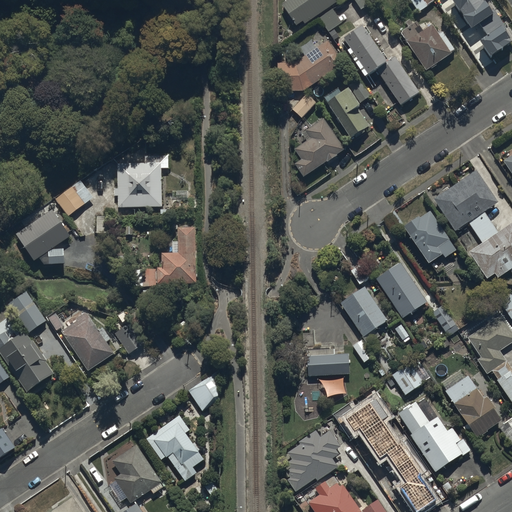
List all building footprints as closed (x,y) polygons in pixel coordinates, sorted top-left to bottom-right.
[(284,0),(286,2),(282,4),(296,26),(304,21),(305,24),(317,16),(328,33),(343,23),(332,6),(338,2),(337,0),(284,0)] [(375,0),(355,0),(362,10),(376,0),(375,0)] [(434,0),(412,0),(419,12),(436,2),(434,0)] [(447,0),(443,3),(472,48),(495,32),(488,21),(492,19),(486,9),(482,11),(474,0),(447,0)] [(409,28),(402,33),(427,70),(453,53),(452,52),(455,50),(442,32),(439,34),(433,25),(425,31),(418,21),(414,24),(411,20),(406,24),(409,28)] [(345,38),(369,74),(377,69),(401,105),(420,92),(396,57),(388,62),(364,26),(345,38)] [(305,57),(294,63),(278,63),(278,91),(303,91),(349,61),(344,54),(338,57),(328,40),(316,47),(312,40),(299,48),(305,57)] [(328,103),(351,138),(370,125),(359,108),(361,106),(360,104),(371,97),(361,82),(328,103)] [(307,94),(292,109),(302,118),(317,103),(307,94)] [(345,149),(324,119),(307,131),(312,138),(295,150),(302,160),(295,164),(304,177),(327,161),(329,163),(338,156),(338,155),(345,149)] [(118,208),(162,207),(162,173),(169,173),(168,153),(143,153),(143,164),(116,165),(117,188),(115,188),(115,197),(118,197),(118,208)] [(477,170),(434,199),(456,231),(469,222),(482,242),(470,250),(489,278),(496,273),(499,278),(510,271),(511,273),(511,224),(499,233),(485,212),(499,203),(477,170)] [(81,180),(56,199),(70,217),(94,198),(81,180)] [(53,209),(16,234),(34,262),(40,258),(44,264),(65,264),(64,248),(53,249),(71,236),(53,209)] [(404,225),(395,211),(385,217),(395,231),(404,225)] [(457,250),(431,211),(421,218),(420,216),(405,226),(429,264),(443,255),(445,258),(457,250)] [(197,284),(196,228),(178,228),(178,242),(172,242),(173,253),(162,253),(162,268),(157,268),(158,285),(197,284)] [(351,270),(360,285),(373,276),(364,262),(351,270)] [(428,303),(401,263),(377,279),(405,319),(428,303)] [(155,284),(155,266),(143,266),(143,284),(155,284)] [(365,287),(341,303),(370,344),(381,336),(376,329),(389,320),(365,287)] [(7,299),(28,329),(45,317),(24,288),(7,299)] [(511,294),(501,301),(511,317),(511,294)] [(459,330),(443,306),(433,313),(449,336),(459,330)] [(55,309),(47,313),(55,327),(62,322),(55,309)] [(88,366),(112,349),(105,338),(110,335),(100,320),(95,323),(86,310),(85,311),(84,310),(75,316),(77,317),(61,328),(88,366)] [(511,331),(501,315),(468,337),(485,362),(481,365),(487,374),(492,371),(511,400),(511,368),(500,351),(511,343),(511,331)] [(114,331),(128,352),(144,341),(130,320),(114,331)] [(410,336),(402,323),(395,328),(403,341),(410,336)] [(0,350),(26,389),(53,370),(46,359),(48,357),(32,335),(30,336),(24,328),(8,339),(3,332),(0,334),(0,350)] [(353,347),(364,363),(374,356),(363,340),(353,347)] [(308,351),(309,377),(350,374),(349,354),(335,355),(335,349),(308,351)] [(419,359),(392,376),(405,396),(424,384),(424,382),(431,378),(419,359)] [(218,371),(189,391),(203,411),(219,400),(218,371)] [(469,376),(446,391),(477,438),(481,435),(482,436),(488,431),(487,430),(502,419),(495,410),(496,409),(487,396),(484,398),(469,376)] [(413,434),(411,435),(436,473),(463,455),(463,456),(472,451),(464,439),(462,440),(454,427),(448,431),(426,398),(418,403),(417,402),(411,406),(410,404),(403,409),(404,410),(400,413),(413,434)] [(180,416),(147,439),(162,461),(166,458),(169,457),(185,481),(197,473),(193,467),(204,459),(199,451),(200,450),(195,442),(193,443),(186,433),(190,430),(180,416)] [(511,418),(500,427),(511,445),(511,444),(511,418)] [(1,425),(0,425),(0,454),(15,444),(1,425)] [(316,430),(299,442),(300,444),(288,453),(292,460),(287,463),(291,469),(286,472),(289,478),(287,479),(297,492),(316,478),(318,482),(339,467),(333,458),(340,453),(337,450),(343,446),(331,430),(321,437),(316,430)] [(374,463),(369,467),(391,499),(402,492),(404,495),(416,487),(412,481),(424,473),(403,443),(389,453),(378,436),(363,447),(374,463)] [(162,479),(136,442),(112,458),(120,470),(113,475),(115,478),(109,482),(121,499),(127,494),(131,500),(151,487),(153,490),(162,484),(160,481),(162,479)] [(316,511),(387,511),(379,500),(362,511),(344,484),(340,487),(337,483),(330,487),(326,481),(315,488),(319,494),(309,501),(316,511)] [(85,511),(72,492),(49,508),(51,511),(50,511),(85,511)] [(144,511),(137,500),(119,511),(144,511)]
